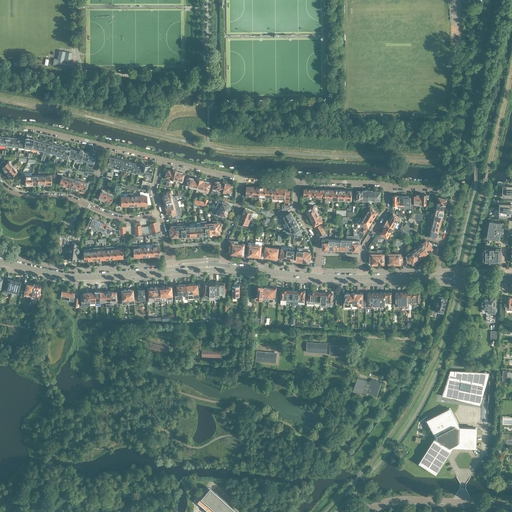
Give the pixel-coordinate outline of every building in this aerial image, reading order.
[(71,62),(72,55),(59,53),(57,59),(54,59),(53,66),(74,70),(75,63),(71,62)] [(31,149),(33,139),(29,138),(27,138),(26,138),(24,148),(30,149),(31,149)] [(37,151),(40,140),(39,140),(39,139),(37,139),(36,139),(34,139),(33,139),(31,149),(37,151)] [(43,152),(46,142),(45,142),(45,141),(43,140),(42,141),(40,140),(37,151),(43,152)] [(50,154),(52,143),(50,143),(50,142),(48,142),(47,142),(46,142),(43,152),(50,154)] [(56,155),(58,145),(57,144),(55,143),(55,144),(52,143),(50,154),(56,155)] [(62,157),(64,146),(63,145),(62,145),(61,145),(58,145),(56,155),(62,157)] [(68,158),(71,148),(70,148),(70,147),(68,146),(67,147),(64,146),(62,157),(61,159),(68,160),(68,158)] [(74,160),(77,149),(76,149),(76,148),(74,148),(73,148),(71,148),(68,158),(74,160)] [(80,162),(83,151),(82,150),(80,149),(80,150),(77,149),(74,160),(80,161),(80,162)] [(86,163),(89,153),(88,152),(86,151),(86,152),(84,151),(83,151),(80,162),(86,163)] [(89,153),(86,163),(85,171),(94,173),(95,170),(88,168),(89,162),(93,163),(95,163),(96,162),(96,160),(96,159),(94,159),(95,159),(95,158),(95,155),(95,153),(95,152),(93,152),(92,152),(91,153),(89,153)] [(114,169),(116,159),(113,158),(111,157),(111,158),(110,157),(110,158),(109,158),(109,160),(109,161),(108,166),(108,168),(107,168),(111,169),(110,173),(108,172),(107,175),(112,176),(113,173),(112,173),(114,169)] [(120,170),(123,159),(120,158),(118,159),(116,159),(114,169),(120,170)] [(126,172),(128,162),(126,161),(125,160),(123,159),(120,170),(126,172)] [(6,172),(13,166),(9,161),(6,163),(4,160),(0,162),(0,164),(2,167),(1,167),(6,172)] [(132,173),(135,162),(132,161),(131,162),(128,162),(126,172),(132,173)] [(138,174),(140,165),(138,164),(137,163),(135,162),(132,173),(138,174)] [(144,176),(146,165),(144,164),(143,165),(140,164),(140,165),(138,174),(144,176)] [(147,166),(146,165),(144,176),(143,180),(142,183),(147,184),(148,182),(145,181),(146,177),(150,178),(151,176),(152,171),(153,170),(153,169),(152,168),(153,168),(151,167),(150,167),(149,167),(149,166),(147,166)] [(17,171),(13,166),(6,172),(10,177),(13,180),(15,175),(14,174),(17,171)] [(31,176),(31,175),(25,176),(22,174),(20,179),(22,180),(21,184),(23,185),(25,185),(32,185),(31,176)] [(65,186),(68,177),(62,175),(62,176),(59,175),(58,179),(60,180),(59,185),(65,186)] [(71,188),(74,179),(68,177),(65,186),(71,188)] [(78,190),(80,181),(81,178),(75,177),(74,179),(71,188),(78,190)] [(202,190),(204,181),(203,181),(203,180),(199,179),(197,188),(196,190),(202,192),(202,190)] [(87,182),(80,181),(78,190),(84,192),(87,182)] [(206,182),(204,181),(202,190),(202,192),(208,193),(210,182),(206,181),(206,182)] [(218,191),(220,182),(219,182),(215,181),(214,184),(213,184),(211,189),(213,189),(212,192),(218,193),(219,191),(218,191)] [(224,192),(226,182),(222,182),(222,183),(220,182),(218,191),(219,191),(224,192)] [(227,183),(226,183),(227,182),(226,182),(224,192),(223,195),(229,196),(231,189),(232,185),(228,184),(226,184),(226,183),(227,183)] [(286,188),(279,188),(279,200),(285,200),(284,205),(282,205),(282,209),(277,212),(279,215),(288,209),(287,207),(287,206),(287,205),(289,205),(290,189),(286,189),(286,188)] [(107,193),(108,192),(101,189),(99,195),(98,195),(97,197),(98,197),(98,198),(104,201),(105,198),(107,193)] [(315,196),(315,189),(304,189),(304,196),(304,197),(308,197),(308,196),(315,196)] [(326,199),(326,189),(315,189),(315,196),(315,198),(323,198),(325,199),(326,199)] [(162,193),(163,198),(170,197),(172,196),(171,190),(162,193)] [(363,200),(363,191),(357,191),(357,193),(354,193),(354,201),(356,201),(356,200),(363,200)] [(114,195),(108,192),(107,193),(105,198),(104,201),(110,203),(111,203),(112,201),(111,200),(114,195)] [(143,192),(140,192),(140,196),(141,205),(147,205),(147,204),(151,204),(149,193),(147,193),(143,193),(143,192)] [(429,201),(429,198),(429,195),(427,195),(427,194),(422,194),(422,195),(420,195),(420,204),(428,204),(429,201)] [(174,202),(172,196),(170,197),(163,198),(164,201),(163,202),(164,203),(164,204),(165,204),(174,202)] [(447,199),(443,198),(438,196),(437,203),(446,205),(447,201),(446,201),(447,199)] [(231,206),(228,205),(228,204),(222,201),(222,203),(220,208),(228,212),(231,206)] [(175,208),(174,202),(165,204),(165,205),(164,206),(165,207),(165,208),(166,210),(175,208)] [(308,214),(309,215),(316,211),(313,206),(306,209),(307,211),(307,212),(307,213),(308,214)] [(226,217),(228,212),(220,208),(217,207),(214,215),(217,217),(217,216),(223,219),(223,216),(226,217)] [(377,212),(371,207),(367,213),(374,217),(375,216),(376,216),(377,215),(376,214),(377,213),(376,213),(377,212)] [(177,214),(175,208),(166,210),(168,216),(173,215),(173,217),(176,216),(177,216),(176,214),(177,214)] [(244,209),(242,216),(251,219),(253,213),(247,210),(248,209),(245,208),(245,209),(244,209)] [(290,212),(288,209),(279,215),(276,217),(277,219),(281,217),(284,222),(293,217),(294,217),(293,215),(292,215),(291,212),(290,212)] [(312,220),(319,216),(316,211),(309,215),(310,217),(310,218),(311,219),(311,220),(312,220)] [(373,219),(374,217),(367,213),(364,218),(371,223),(372,222),(373,221),(373,220),(373,219)] [(393,213),(389,218),(396,223),(400,217),(394,214),(393,213)] [(225,219),(223,219),(217,216),(217,217),(216,219),(216,220),(212,221),(212,223),(213,234),(219,233),(219,230),(220,230),(220,225),(219,225),(218,221),(224,223),(225,219)] [(248,225),(251,219),(242,216),(239,222),(240,222),(240,223),(242,224),(242,223),(248,225)] [(315,226),(322,222),(319,216),(312,220),(313,223),(313,224),(314,225),(315,226)] [(91,229),(95,220),(90,217),(88,221),(87,220),(84,226),(91,229)] [(294,218),(293,217),(284,222),(287,228),(296,222),(295,220),(296,220),(295,218),(294,218)] [(370,224),(371,223),(364,218),(361,223),(368,227),(369,227),(369,226),(370,225),(370,224)] [(396,223),(389,218),(389,220),(388,219),(386,223),(392,227),(393,228),(396,223)] [(440,222),(441,221),(428,218),(428,219),(430,219),(430,220),(432,221),(431,224),(440,227),(441,222),(440,222)] [(98,230),(101,222),(95,220),(91,229),(96,232),(97,230),(98,230)] [(500,222),(488,221),(488,227),(489,227),(489,231),(487,231),(487,238),(499,239),(500,232),(501,228),(500,228),(500,222)] [(103,232),(107,224),(101,222),(98,230),(103,232)] [(297,224),(296,222),(287,228),(291,234),(293,232),(294,235),(297,235),(301,233),(299,229),(300,229),(298,226),(299,226),(298,224),(297,224)] [(393,228),(392,227),(386,223),(384,226),(384,227),(383,229),(390,233),(393,228)] [(112,227),(107,224),(103,232),(108,235),(112,227)] [(411,231),(410,228),(409,227),(406,224),(402,230),(405,234),(406,235),(411,231)] [(177,226),(171,226),(171,227),(169,227),(170,229),(169,229),(170,234),(171,234),(171,237),(178,236),(177,226)] [(360,247),(360,240),(366,232),(362,229),(360,231),(358,235),(358,234),(357,233),(356,232),(355,231),(353,231),(353,240),(353,250),(358,250),(359,250),(359,248),(359,247),(360,247)] [(388,237),(390,233),(383,229),(380,233),(377,239),(382,239),(387,239),(388,239),(388,237)] [(437,234),(438,232),(428,229),(427,229),(426,232),(429,233),(428,236),(437,239),(438,234),(437,234)] [(77,248),(76,248),(77,242),(76,242),(76,241),(79,241),(79,242),(80,235),(77,235),(66,234),(66,237),(59,236),(57,251),(64,252),(65,250),(67,250),(69,252),(68,260),(71,260),(71,261),(73,261),(73,260),(76,261),(77,253),(79,252),(79,250),(78,249),(77,249),(77,248)] [(427,240),(421,244),(428,252),(429,252),(430,251),(431,250),(433,248),(431,246),(432,245),(429,241),(428,242),(427,240)] [(237,255),(238,244),(239,241),(234,241),(234,243),(232,242),(232,246),(230,246),(230,251),(231,251),(231,254),(237,255)] [(247,246),(245,245),(245,244),(243,243),(242,244),(238,244),(237,255),(244,255),(244,250),(246,250),(247,246)] [(427,253),(428,252),(421,244),(418,246),(417,245),(415,246),(423,257),(425,254),(426,255),(427,254),(427,253)] [(139,249),(139,247),(139,245),(130,246),(131,258),(133,257),(140,257),(139,249)] [(159,246),(152,246),(153,256),(160,255),(161,255),(161,252),(159,252),(159,246)] [(421,258),(423,257),(415,246),(413,248),(414,250),(412,252),(418,260),(419,260),(420,260),(421,259),(421,258)] [(485,250),(484,250),(484,262),(485,262),(485,263),(489,263),(489,262),(495,262),(495,263),(499,263),(499,262),(500,262),(500,250),(499,250),(499,249),(496,249),(496,250),(494,250),(494,249),(490,249),(490,250),(488,250),(488,249),(485,249),(485,250)] [(417,261),(418,260),(412,252),(410,250),(405,254),(408,257),(407,258),(410,262),(411,261),(413,264),(415,262),(416,262),(417,261)] [(91,260),(90,251),(83,251),(84,258),(82,258),(83,260),(84,260),(84,261),(91,260)] [(310,252),(303,251),(302,262),(309,263),(309,259),(311,259),(311,255),(310,254),(310,252)] [(12,291),(14,280),(8,279),(5,289),(4,289),(4,293),(7,293),(8,290),(12,291)] [(20,282),(14,280),(12,291),(18,293),(20,282)] [(31,296),(33,284),(30,283),(30,284),(27,283),(27,282),(26,285),(24,294),(27,294),(26,295),(31,296)] [(36,284),(33,284),(31,296),(35,297),(36,296),(38,296),(39,288),(39,285),(36,285),(36,284)] [(183,299),(181,284),(179,284),(178,285),(176,285),(177,294),(174,295),(175,303),(177,303),(177,300),(183,299)] [(137,289),(138,302),(145,301),(144,288),(137,289)] [(74,297),(74,291),(66,290),(66,289),(63,289),(63,290),(62,290),(61,295),(60,299),(74,301),(74,307),(78,308),(79,298),(74,297)] [(128,303),(127,290),(126,289),(124,289),(124,290),(121,290),(122,297),(119,297),(120,305),(123,305),(122,304),(128,303)] [(116,299),(116,291),(113,291),(110,291),(111,300),(111,303),(119,303),(119,298),(116,299)] [(315,304),(315,292),(314,291),(313,291),(312,291),(309,291),(309,297),(307,297),(307,303),(315,304)] [(90,305),(89,292),(86,292),(86,293),(84,293),(84,294),(82,294),(82,295),(81,295),(81,304),(82,305),(90,305)] [(440,296),(439,299),(436,298),(433,297),(432,297),(431,297),(430,303),(437,305),(435,311),(443,313),(444,307),(445,307),(446,303),(445,303),(447,298),(446,298),(446,297),(443,296),(443,297),(440,296)] [(496,297),(493,297),(492,297),(492,296),(489,296),(489,297),(489,298),(483,297),(482,313),(486,313),(486,318),(495,319),(495,313),(497,313),(497,309),(495,309),(496,297)] [(511,297),(511,298),(511,297),(509,297),(508,297),(507,302),(506,302),(506,308),(504,308),(504,311),(501,310),(501,316),(511,316),(511,297)] [(167,355),(168,348),(150,343),(148,350),(167,355)] [(326,353),(327,344),(307,343),(307,352),(326,353)] [(350,346),(330,345),(330,355),(349,356),(350,346)] [(276,354),(257,352),(256,361),(276,362),(276,354)] [(450,370),(440,402),(460,403),(459,424),(458,425),(459,427),(462,426),(463,403),(484,404),(483,408),(488,408),(490,372),(450,370)] [(382,382),(372,379),(370,383),(367,382),(367,381),(357,377),(352,391),(366,395),(367,392),(378,396),(382,382)] [(476,447),(476,439),(477,428),(459,427),(458,425),(450,408),(428,420),(436,437),(420,463),(436,473),(452,448),(453,446),(458,447),(476,447)] [(238,511),(216,492),(211,488),(199,502),(210,511),(238,511)]
